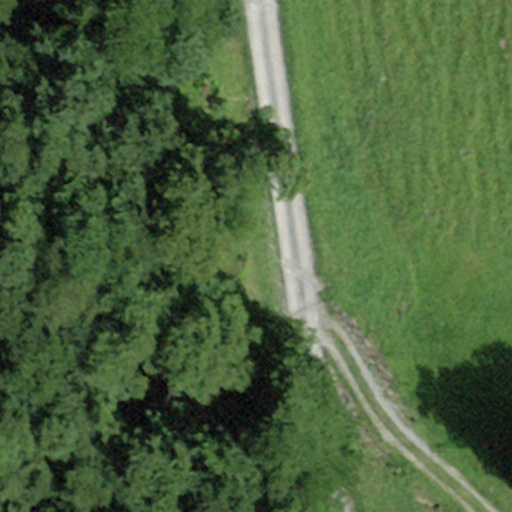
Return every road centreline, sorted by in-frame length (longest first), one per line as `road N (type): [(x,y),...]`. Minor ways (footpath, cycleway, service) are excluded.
road 1 (track): [(325,511),(255,0)]
road 2 (track): [(300,297),(407,444),(477,511)]
